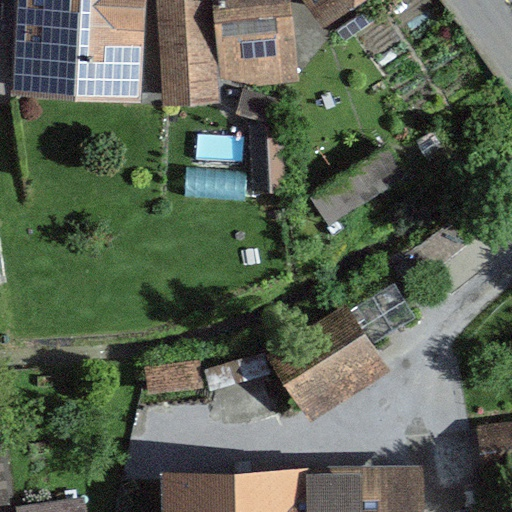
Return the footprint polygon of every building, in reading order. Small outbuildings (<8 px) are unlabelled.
[(126,19),(131,19),(142,9),(142,0),(3,0),(1,45),(31,47),(29,77),(123,82),(126,19)] [(164,0),(167,87),(213,85),(208,0),(164,0)] [(214,0),(221,75),(253,82),(283,79),(275,0),(214,0)] [(253,125),(256,190),(284,188),(280,124),(253,125)] [(384,152),(317,196),(332,219),(400,175),(384,152)] [(275,358),(303,400),(371,356),(343,314),(275,358)] [(511,469),(511,425),(483,431),(490,473),(511,469)] [(407,511),(407,494),(182,497),(181,511),(407,511)] [(80,511),(78,500),(26,508),(26,511),(80,511)]
